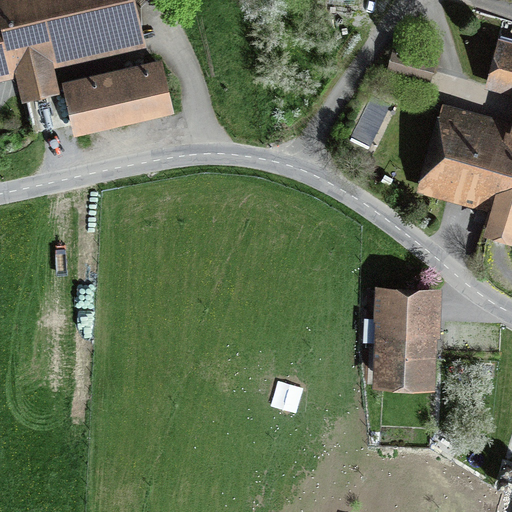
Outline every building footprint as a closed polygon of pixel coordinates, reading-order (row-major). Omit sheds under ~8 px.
[(35,133),(76,124),(67,85),(54,88),(45,49),(133,29),(126,0),(4,0),(5,4),(0,5),(0,67),(19,63),(35,133)] [(429,78),(434,58),(395,48),(389,72),(413,79),(414,74),(429,78)] [(494,80),(511,85),(511,50),(503,48),(494,80)] [(76,124),(168,103),(159,64),(67,85),(76,124)] [(511,137),(451,120),(434,180),(499,199),(490,231),(511,236),(511,137)] [(429,293),(386,291),(384,347),(375,346),(374,373),(383,373),(383,379),(425,381),(429,293)]
